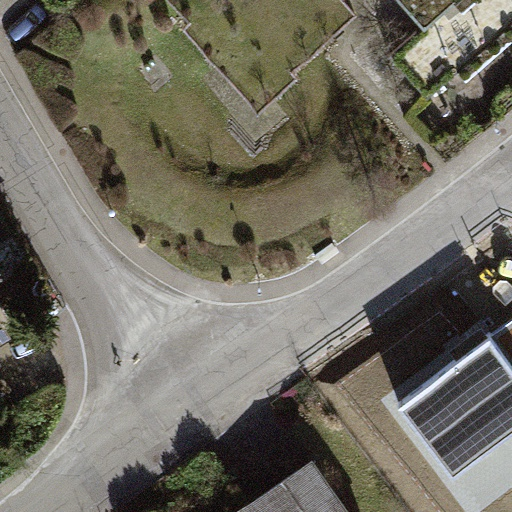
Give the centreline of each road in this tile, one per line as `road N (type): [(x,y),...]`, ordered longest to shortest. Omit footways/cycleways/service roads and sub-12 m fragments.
road 1 (residential): [(179,426),(511,186)]
road 2 (residential): [(0,128),(179,426)]
road 3 (residential): [(54,511),(179,426)]
